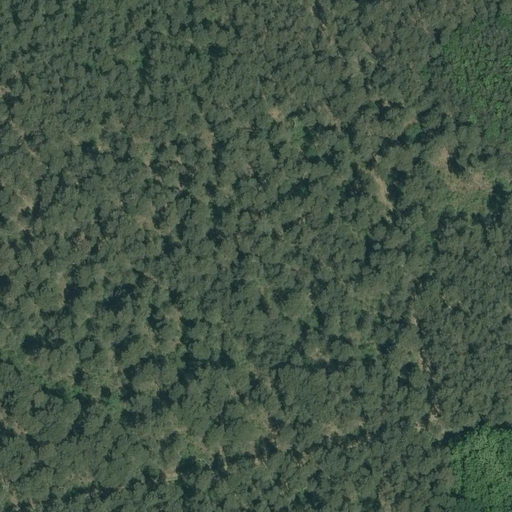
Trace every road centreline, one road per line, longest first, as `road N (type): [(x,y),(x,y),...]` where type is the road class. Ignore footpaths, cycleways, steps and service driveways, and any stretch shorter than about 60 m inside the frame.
road 1 (track): [(326,0),(469,511)]
road 2 (track): [(444,422),(32,511)]
